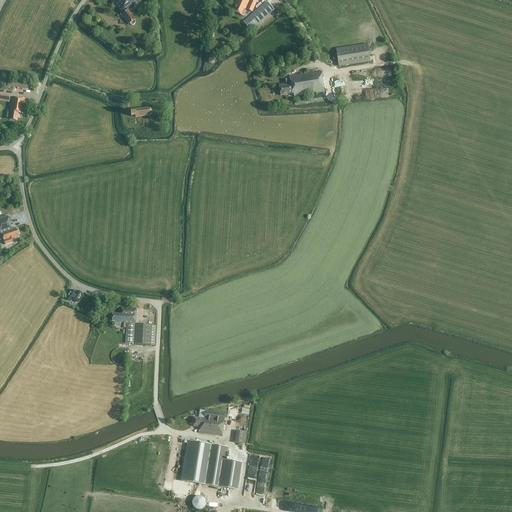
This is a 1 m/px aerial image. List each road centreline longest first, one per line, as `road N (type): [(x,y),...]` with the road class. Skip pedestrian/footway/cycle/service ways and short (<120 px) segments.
road 1 (unclassified): [(225,442),(174,433),(162,423),(155,396),(159,303),(93,290),(48,256),(28,220),(18,146)]
road 2 (unclassified): [(18,146),(84,0)]
